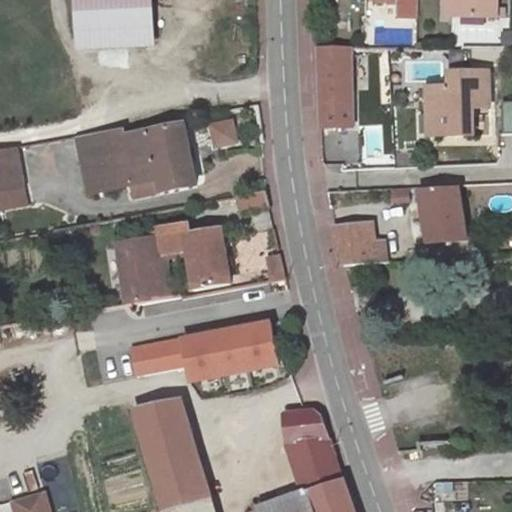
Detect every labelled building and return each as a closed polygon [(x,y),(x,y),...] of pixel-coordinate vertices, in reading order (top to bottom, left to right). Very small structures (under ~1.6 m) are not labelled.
[(154,0),(75,0),(78,52),(156,48),(154,0)] [(417,0),(399,0),(399,2),(399,16),(417,16),(417,0)] [(454,0),(454,16),(496,17),(496,0),(454,0)] [(498,18),(446,18),(446,42),(498,42),(498,18)] [(352,48),(320,49),(322,108),(354,107),(352,48)] [(437,119),(437,136),(474,135),(473,108),(489,107),(488,72),(451,73),(450,87),(428,88),(428,114),(437,119)] [(354,107),(322,108),(322,129),(353,128),(354,107)] [(429,136),(437,136),(437,119),(428,114),(429,136)] [(231,120),(209,124),(214,146),(236,142),(231,120)] [(157,182),(160,196),(197,189),(186,127),(126,138),(125,131),(80,140),(90,194),(131,186),(157,182)] [(17,151),(0,153),(0,197),(24,194),(17,151)] [(134,200),(160,196),(157,182),(131,186),(134,200)] [(457,188),(420,192),(426,241),(462,237),(457,188)] [(24,194),(0,197),(0,205),(2,216),(27,212),(24,194)] [(266,194),(239,199),(243,214),(269,209),(266,194)] [(69,224),(70,230),(101,224),(100,218),(69,224)] [(369,222),(339,225),(344,266),(374,262),(371,241),(369,222)] [(141,305),(161,301),(155,258),(180,254),(189,253),(195,290),(232,284),(222,230),(192,235),(190,224),(153,230),(154,240),(119,246),(127,308),(133,306),(141,305)] [(371,241),(374,262),(388,261),(386,239),(371,241)] [(161,301),(173,299),(167,263),(181,260),(180,254),(155,258),(161,301)] [(280,255),(269,257),(274,279),(285,277),(280,255)] [(271,324),(132,350),(137,377),(188,367),(191,382),(279,365),(271,324)] [(213,511),(181,402),(163,405),(136,410),(164,511),(213,511)] [(346,482),(325,421),(318,412),(286,414),(287,439),(289,450),(303,494),(346,482)] [(418,432),(415,422),(395,429),(398,439),(418,432)] [(356,511),(346,482),(303,494),(279,503),(260,510),(260,511),(356,511)] [(260,510),(279,503),(274,492),(255,498),(260,510)] [(47,511),(42,493),(10,502),(13,511),(47,511)]
